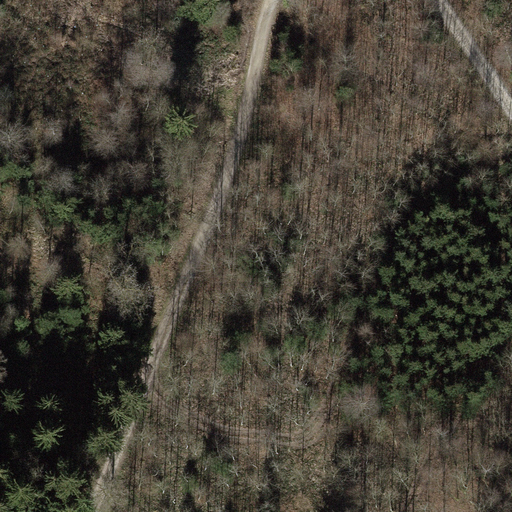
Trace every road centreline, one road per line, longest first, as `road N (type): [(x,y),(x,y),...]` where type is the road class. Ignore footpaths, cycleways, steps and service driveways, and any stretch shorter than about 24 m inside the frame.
road 1 (track): [(272,0),(243,125),(91,511)]
road 2 (track): [(434,0),(511,110)]
